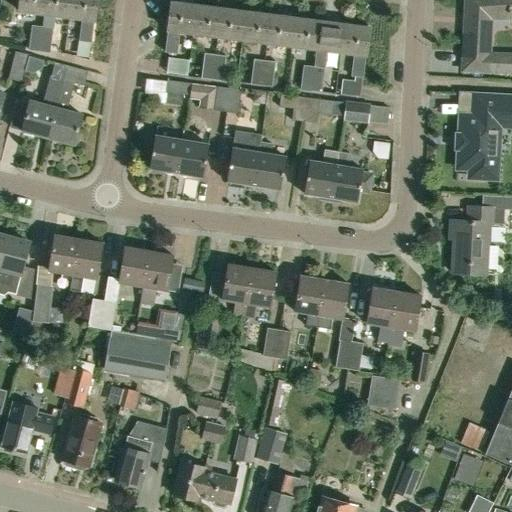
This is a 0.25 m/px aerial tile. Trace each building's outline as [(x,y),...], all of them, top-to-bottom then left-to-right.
[(44,15),(45,0),(19,0),(18,11),(44,15)] [(45,0),(44,15),(42,26),(39,52),(50,53),(55,16),(69,18),(71,0),(45,0)] [(71,0),(69,18),(82,20),(79,42),(92,44),(97,0),(71,0)] [(511,57),(489,56),(491,22),(511,20),(511,0),(466,0),(462,73),(488,74),(511,74),(511,57)] [(165,53),(177,54),(179,32),(192,34),(196,6),(171,3),(165,53)] [(217,37),(221,9),(196,6),(192,34),(217,37)] [(242,40),(246,13),(221,9),(217,37),(242,40)] [(267,44),(271,16),(246,13),(242,40),(267,44)] [(292,47),(296,19),(271,16),(267,44),(292,47)] [(317,50),(320,22),(296,19),(292,47),(317,50)] [(341,53),(345,25),(320,22),(317,50),(341,53)] [(28,50),(39,52),(42,26),(32,25),(28,50)] [(345,25),(341,53),(354,55),(351,77),(364,78),(370,29),(345,25)] [(19,81),(26,55),(13,52),(6,78),(19,81)] [(201,78),(212,80),(215,55),(204,53),(201,78)] [(168,55),(168,72),(192,72),(192,56),(168,55)] [(215,55),(212,80),(223,81),(226,56),(215,55)] [(250,84),(262,86),(265,61),(253,59),(250,84)] [(265,61),(262,86),(272,87),(275,62),(265,61)] [(29,99),(20,133),(47,140),(56,106),(63,80),(67,66),(55,62),(51,77),(50,76),(43,103),(29,99)] [(56,106),(47,140),(74,147),(83,114),(67,109),(74,83),(84,86),(87,71),(67,66),(63,80),(56,106)] [(311,92),(314,67),(303,66),(300,91),(311,92)] [(314,67),(311,92),(322,93),(325,68),(314,67)] [(181,94),(189,95),(191,83),(167,80),(165,92),(181,94)] [(226,112),(230,88),(218,87),(215,110),(226,112)] [(241,90),(230,88),(226,112),(238,114),(241,90)] [(472,107),(472,88),(461,88),(461,107),(472,107)] [(180,106),(181,94),(165,92),(164,104),(180,106)] [(281,95),(280,107),(293,109),(294,96),(281,95)] [(304,122),(307,98),(294,96),(293,109),(292,120),(304,122)] [(479,116),(460,115),(459,134),(456,134),(456,138),(459,138),(459,146),(456,146),(456,149),(458,149),(457,168),(470,169),(469,177),(496,179),(498,151),(500,151),(501,136),(498,136),(499,126),(511,126),(511,97),(481,96),(479,116)] [(307,98),(304,122),(316,123),(317,114),(318,99),(307,98)] [(318,99),(317,114),(344,117),(345,102),(318,99)] [(344,117),(343,120),(368,124),(371,104),(346,100),(345,102),(344,117)] [(243,134),(243,119),(230,119),(230,134),(243,134)] [(149,169),(176,174),(182,141),(155,136),(149,169)] [(203,178),(209,145),(182,141),(176,174),(203,178)] [(259,153),(254,186),(281,191),(286,157),(271,155),(273,145),(261,143),(259,153)] [(232,149),(227,182),(254,186),(259,153),(232,149)] [(309,161),(304,195),(331,199),(336,166),(339,153),(324,150),(322,163),(309,161)] [(336,166),(331,199),(358,203),(360,191),(369,193),(372,175),(362,173),(363,170),(349,168),(351,155),(339,153),(336,166)] [(236,206),(248,206),(249,192),(236,192),(236,206)] [(489,224),(493,225),(504,225),(505,209),(468,207),(467,221),(455,221),(452,274),(486,276),(489,224)] [(0,294),(3,295),(8,292),(16,294),(15,295),(31,299),(35,270),(23,267),(30,243),(4,236),(0,251),(0,294)] [(72,280),(73,275),(79,240),(55,236),(48,271),(62,273),(61,278),(72,280)] [(73,275),(72,280),(70,290),(82,292),(84,277),(97,280),(103,244),(79,240),(73,275)] [(119,283),(143,287),(149,252),(125,248),(119,283)] [(173,256),(149,252),(143,287),(141,304),(153,306),(156,289),(167,291),(173,256)] [(234,315),(245,317),(252,269),(228,265),(222,301),(236,303),(234,315)] [(277,273),(252,269),(245,317),(256,319),(258,306),(271,308),(277,273)] [(295,312),(319,316),(325,281),(300,277),(295,312)] [(183,289),(202,294),(204,284),(185,280),(183,289)] [(343,320),(349,285),(325,281),(319,316),(343,320)] [(49,323),(53,286),(37,284),(33,321),(49,323)] [(373,288),(367,324),(381,326),(379,340),(389,341),(392,328),(397,293),(373,288)] [(389,341),(389,344),(401,346),(404,330),(415,332),(421,297),(397,293),(392,328),(389,341)] [(92,298),(88,327),(100,329),(105,301),(92,298)] [(105,301),(100,329),(112,331),(120,332),(121,327),(112,325),(116,302),(105,301)] [(163,311),(158,339),(171,341),(176,313),(163,311)] [(220,318),(206,316),(201,346),(215,349),(220,318)] [(18,333),(28,336),(31,325),(21,322),(18,333)] [(275,358),(280,330),(267,328),(263,356),(275,358)] [(280,330),(275,358),(287,360),(291,332),(280,330)] [(112,331),(105,371),(164,381),(171,341),(158,339),(120,332),(112,331)] [(335,367),(348,369),(352,341),(339,339),(335,367)] [(363,343),(352,341),(348,369),(359,371),(363,343)] [(424,382),(429,353),(416,351),(411,380),(424,382)] [(84,408),(93,373),(73,367),(63,403),(84,408)] [(372,377),(367,406),(395,410),(399,381),(372,377)] [(134,410),(138,393),(125,389),(120,406),(134,410)] [(511,389),(485,455),(511,466),(511,389)] [(200,396),(196,414),(217,419),(221,401),(200,396)] [(55,417),(36,412),(37,408),(13,402),(2,447),(26,453),(32,430),(50,435),(55,417)] [(62,460),(64,460),(63,462),(65,466),(73,468),(76,466),(77,464),(89,468),(102,424),(75,416),(62,460)] [(472,420),(464,440),(482,447),(491,428),(472,420)] [(201,440),(213,443),(222,445),(226,427),(205,421),(201,440)] [(164,428),(149,424),(145,441),(128,436),(125,448),(123,447),(114,481),(139,488),(148,454),(159,457),(164,428)] [(278,464),(287,434),(264,427),(255,458),(278,464)] [(239,435),(234,459),(252,463),(257,440),(248,438),(249,437),(239,435)] [(472,481),(478,467),(463,460),(457,473),(472,481)] [(406,462),(393,493),(410,500),(422,469),(406,462)] [(198,502),(200,496),(199,496),(205,473),(206,469),(184,463),(175,496),(198,502)] [(207,467),(206,469),(205,473),(199,496),(200,496),(213,500),(213,502),(215,505),(223,507),(226,505),(227,503),(231,504),(237,481),(211,475),(213,469),(207,467)] [(290,511),(300,479),(277,473),(272,493),(268,492),(261,511),(290,511)] [(477,495),(468,511),(488,511),(493,503),(477,495)] [(368,511),(356,509),(357,506),(323,496),(318,511),(368,511)]
